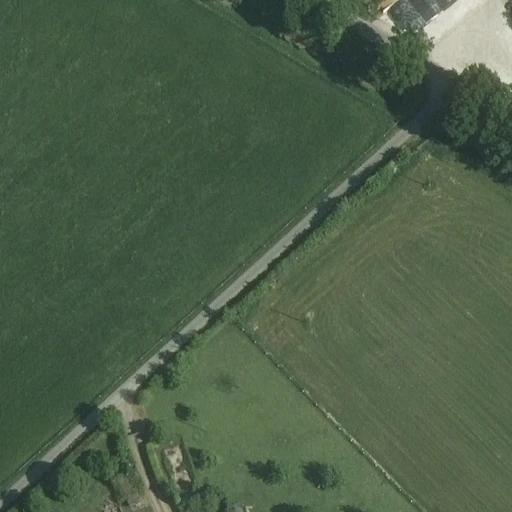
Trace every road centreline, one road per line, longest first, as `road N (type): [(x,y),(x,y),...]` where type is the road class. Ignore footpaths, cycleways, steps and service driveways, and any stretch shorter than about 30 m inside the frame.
road 1 (unclassified): [(456,82),(0,502)]
road 2 (unclassified): [(312,0),(456,82)]
